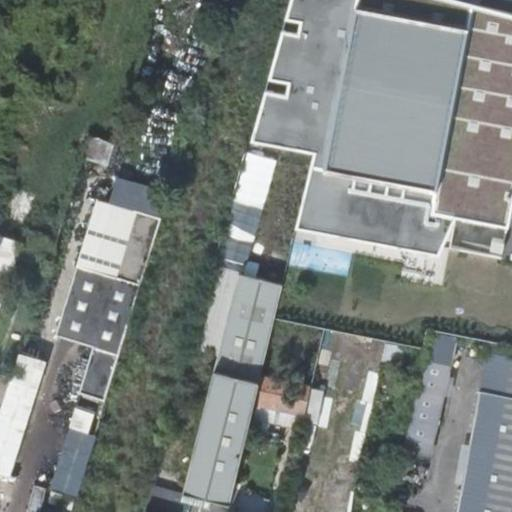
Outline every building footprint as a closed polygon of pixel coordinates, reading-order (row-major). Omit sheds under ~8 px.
[(453,0),(290,0),(286,19),(302,23),(299,36),(282,33),(269,80),(290,84),(287,98),(265,93),(253,140),(315,153),(297,228),(438,254),(454,219),(507,228),(510,214),(511,203),(511,14),(480,7),(453,0)] [(245,264),(275,166),(246,157),(216,255),(245,264)] [(82,393),(107,400),(129,328),(162,217),(99,200),(57,335),(96,347),(82,393)] [(0,306),(13,270),(0,265),(0,306)] [(231,504),(256,401),(263,372),(283,285),(240,274),(219,355),(184,492),(231,504)] [(511,356),(497,354),(490,392),(511,396),(511,356)] [(305,413),(312,384),(283,377),(263,372),(256,401),(305,413)] [(511,511),(511,396),(490,392),(483,391),(460,511),(511,511)] [(442,402),(416,396),(399,469),(426,474),(442,402)] [(78,493),(96,432),(89,430),(95,410),(75,404),(50,485),(78,493)] [(152,511),(160,485),(153,484),(145,511),(152,511)] [(62,506),(65,496),(54,492),(51,503),(62,506)]
